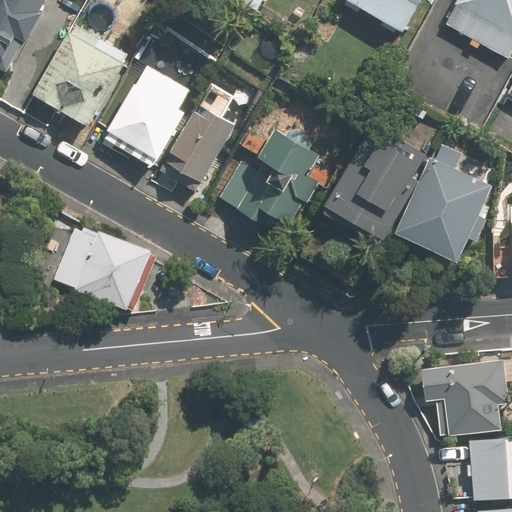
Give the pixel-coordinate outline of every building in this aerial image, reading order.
[(0,0),(0,61),(8,66),(22,39),(25,41),(30,32),(33,33),(45,11),(52,15),(60,0),(0,0)] [(351,0),(403,31),(421,0),(351,0)] [(511,0),(456,0),(456,1),(459,3),(450,20),(506,52),(511,41),(511,0)] [(129,49),(93,29),(87,38),(71,29),(36,91),(92,122),(127,60),(124,59),(129,49)] [(148,61),(104,136),(149,163),(193,89),(148,61)] [(221,114),(233,93),(213,81),(200,102),(198,101),(160,168),(196,188),(234,121),(221,114)] [(383,235),(421,172),(414,168),(427,146),(377,116),(327,202),(330,203),(326,211),(376,240),(380,233),(383,235)] [(240,162),(218,198),(281,235),(300,202),(303,204),(315,184),(302,177),(315,155),(307,150),(307,148),(308,145),(307,143),(307,140),(305,138),(304,135),(302,134),(300,132),(298,131),(295,131),(293,130),(290,131),(287,131),(285,132),(283,134),(282,135),(272,130),(250,168),(240,162)] [(434,153),(398,228),(457,256),(467,235),(475,238),(493,201),(485,197),(493,181),(454,163),(462,146),(444,138),(436,155),(434,153)] [(128,310),(150,258),(71,224),(49,277),(128,310)] [(508,397),(504,357),(423,365),(426,396),(439,395),(443,432),(499,426),(497,408),(490,408),(489,398),(508,397)] [(511,431),(471,436),(476,494),(511,491),(511,431)] [(511,511),(511,501),(480,505),(480,511),(511,511)]
